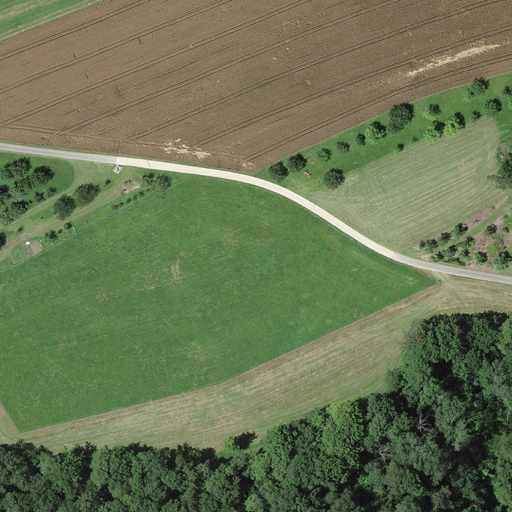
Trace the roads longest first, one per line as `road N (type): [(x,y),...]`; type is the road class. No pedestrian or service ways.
road 1 (track): [(511,280),(398,258),(290,195),(235,176),(0,146)]
road 2 (track): [(307,511),(438,428),(468,419),(511,432)]
